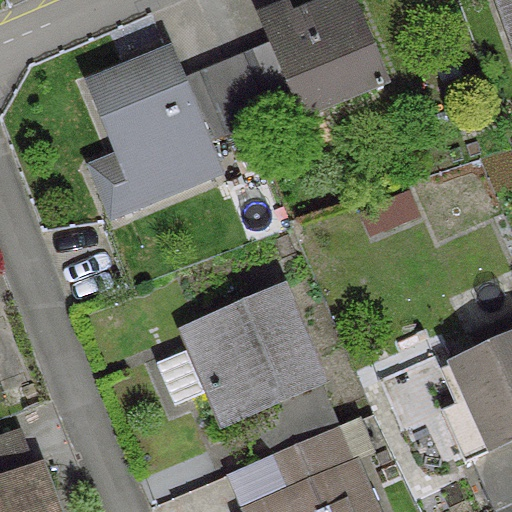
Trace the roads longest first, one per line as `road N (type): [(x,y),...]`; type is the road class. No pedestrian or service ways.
road 1 (residential): [(0,236),(102,511)]
road 2 (residential): [(0,64),(149,0)]
